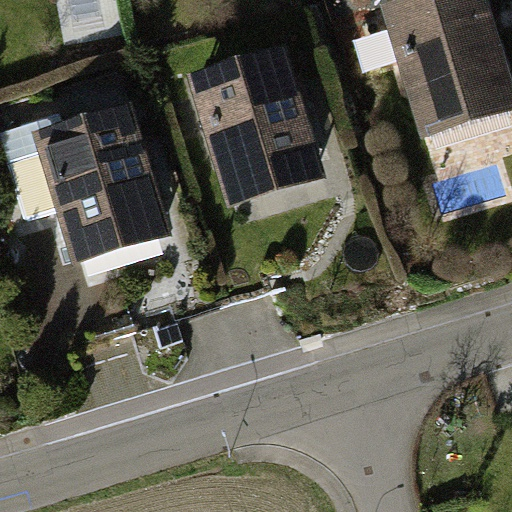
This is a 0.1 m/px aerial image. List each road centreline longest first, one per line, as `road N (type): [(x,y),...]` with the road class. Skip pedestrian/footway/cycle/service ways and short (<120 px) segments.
road 1 (residential): [(0,486),(353,379)]
road 2 (residential): [(353,379),(511,332)]
road 3 (residential): [(353,379),(391,511)]
